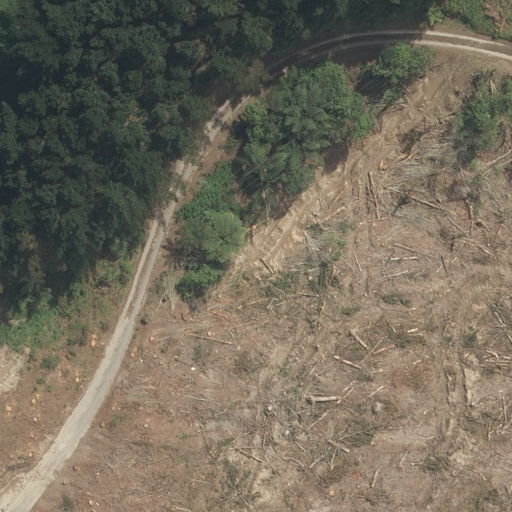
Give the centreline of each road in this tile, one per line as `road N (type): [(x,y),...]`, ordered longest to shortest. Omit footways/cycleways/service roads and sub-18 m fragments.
road 1 (track): [(305,0),(240,39),(187,182),(60,370),(0,429)]
road 2 (track): [(511,39),(345,0)]
